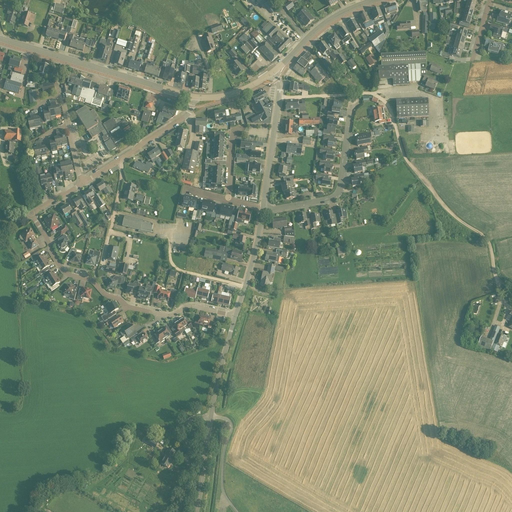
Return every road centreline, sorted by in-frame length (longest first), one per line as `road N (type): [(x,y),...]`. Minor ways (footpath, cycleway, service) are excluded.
road 1 (track): [(378,96),(414,172),(485,238),(496,277),(511,288)]
road 2 (secondary): [(175,92),(0,39)]
road 3 (residential): [(31,212),(65,274),(90,280),(128,307),(167,315)]
road 4 (residential): [(262,208),(336,190),(354,99)]
road 5 (secondary): [(271,72),(328,20),(378,0)]
